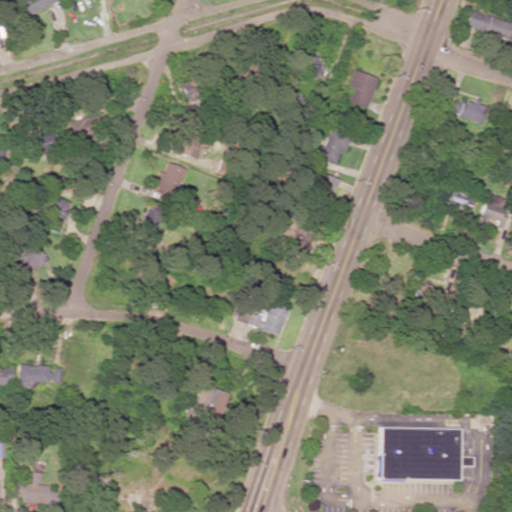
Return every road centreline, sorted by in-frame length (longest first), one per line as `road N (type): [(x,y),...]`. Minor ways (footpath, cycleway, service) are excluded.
road 1 (secondary): [(436,0),(252,511)]
road 2 (residential): [(421,40),(383,9),(356,0),(175,21),(0,68)]
road 3 (residential): [(0,95),(294,10),(421,40)]
road 4 (residential): [(182,0),(68,313)]
road 5 (residential): [(300,364),(150,318),(0,315)]
road 6 (residential): [(358,214),(511,264)]
